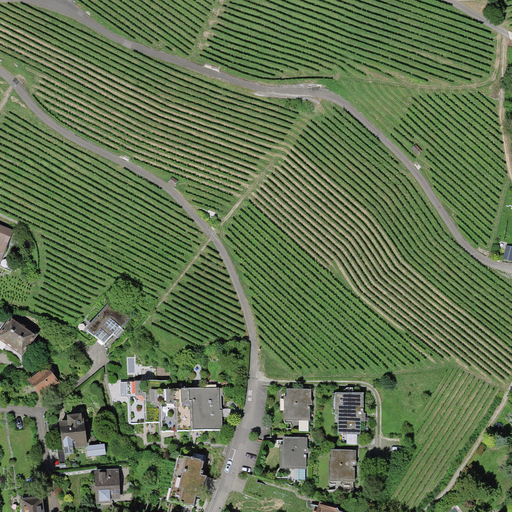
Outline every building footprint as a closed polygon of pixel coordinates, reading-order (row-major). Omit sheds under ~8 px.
[(422,151),(417,145),(412,150),(416,155),(422,151)] [(168,184),(173,187),(178,180),(173,177),(168,184)] [(0,263),(9,242),(0,238),(0,263)] [(108,303),(84,332),(104,349),(128,320),(108,303)] [(0,341),(24,357),(39,333),(13,317),(0,337),(0,341)] [(40,397),(59,384),(47,367),(28,380),(40,397)] [(183,432),(223,430),(222,415),(221,386),(165,388),(164,381),(122,383),(123,424),(136,424),(148,423),(158,423),(159,433),(171,432),(183,432)] [(312,422),(311,389),(281,389),(281,423),(289,423),(290,433),(305,432),(305,422),(312,422)] [(363,392),(336,393),(337,430),(344,429),(345,438),(359,438),(359,429),(364,429),(363,392)] [(57,450),(82,448),(78,415),(63,417),(64,427),(54,428),(57,450)] [(307,470),(307,438),(279,438),(280,471),(287,471),(287,481),(302,481),(302,470),(307,470)] [(84,448),(85,458),(104,456),(103,446),(84,448)] [(356,484),(356,450),(327,451),(328,486),(334,485),(334,495),(350,495),(350,484),(356,484)] [(174,456),(164,501),(190,507),(194,491),(199,492),(203,477),(197,476),(201,462),(174,456)] [(120,500),(119,469),(93,470),(94,501),(120,500)] [(17,511),(40,511),(39,498),(17,500),(17,511)] [(334,511),(328,510),(329,505),(319,501),(314,511),(334,511)]
